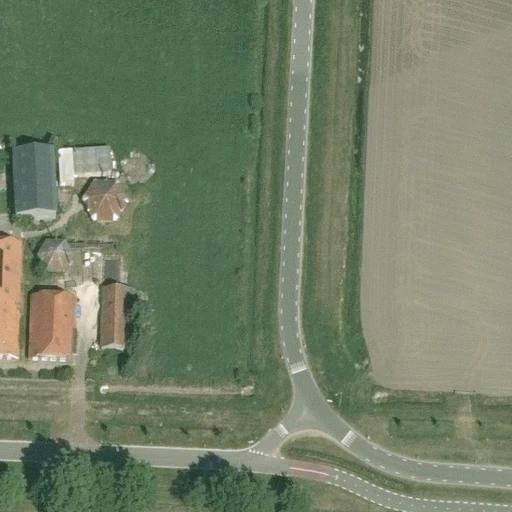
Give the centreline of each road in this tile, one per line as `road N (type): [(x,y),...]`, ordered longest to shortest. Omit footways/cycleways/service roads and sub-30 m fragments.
road 1 (unclassified): [(303,0),(289,314),(296,359),(319,407)]
road 2 (unclassified): [(319,407),(272,439),(256,463),(0,448)]
road 3 (unclassified): [(511,478),(430,472),(386,459),(319,407)]
